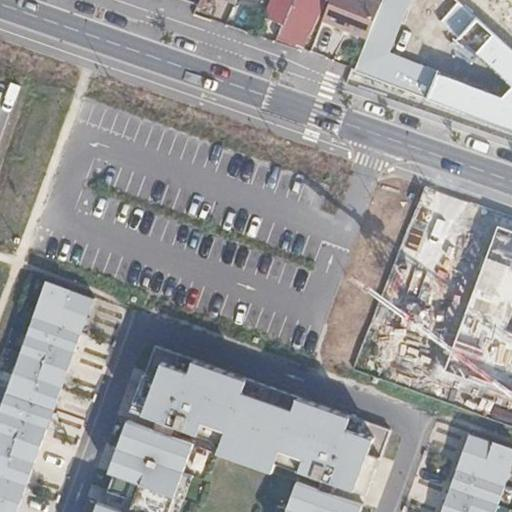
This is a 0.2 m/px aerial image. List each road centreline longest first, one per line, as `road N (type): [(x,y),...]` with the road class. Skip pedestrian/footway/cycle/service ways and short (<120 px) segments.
road 1 (residential): [(385,511),(413,435),(407,417),(154,326),(137,333),(70,511)]
road 2 (secondary): [(0,2),(511,180)]
